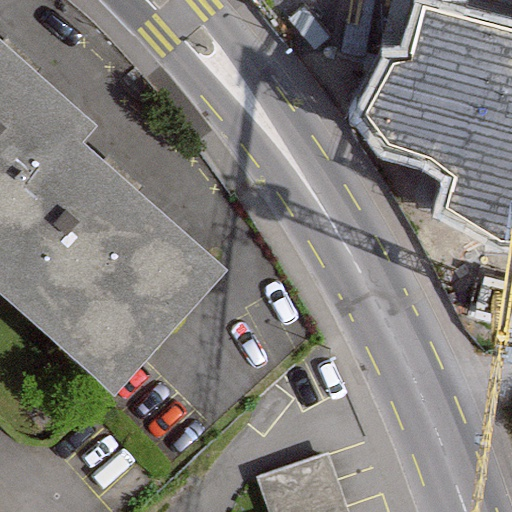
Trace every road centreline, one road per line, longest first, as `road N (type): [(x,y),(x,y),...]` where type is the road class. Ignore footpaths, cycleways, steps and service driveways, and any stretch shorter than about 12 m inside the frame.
road 1 (tertiary): [(465,511),(434,428),(316,197),(157,0)]
road 2 (unknown): [(10,0),(247,252),(247,271),(157,400)]
